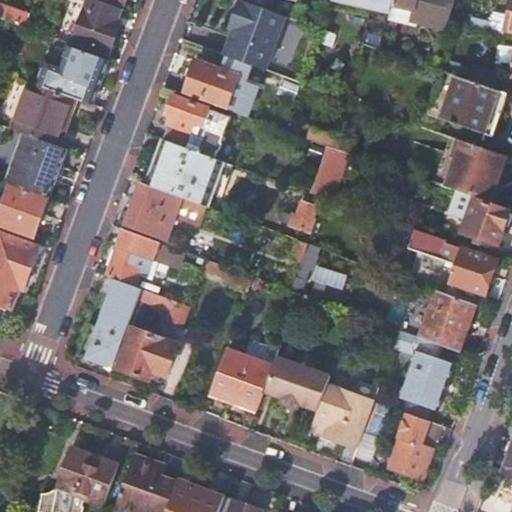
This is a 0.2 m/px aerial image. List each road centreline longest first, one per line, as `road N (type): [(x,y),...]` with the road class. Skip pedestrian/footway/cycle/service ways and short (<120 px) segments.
road 1 (residential): [(29,377),(168,0)]
road 2 (residential): [(29,377),(397,511)]
road 3 (residential): [(444,511),(511,328)]
